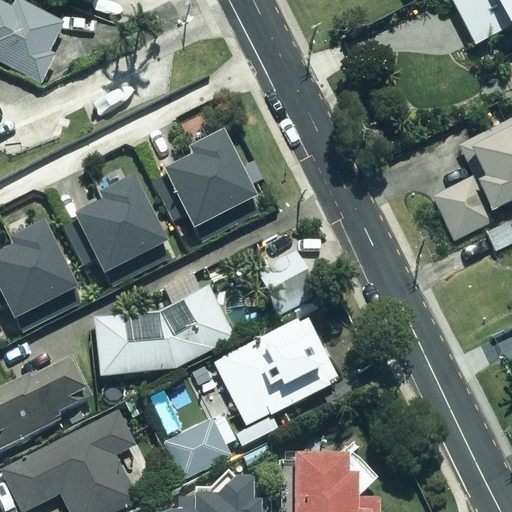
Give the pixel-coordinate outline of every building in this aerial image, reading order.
[(0,0),(0,66),(42,88),(56,62),(49,58),(63,33),(0,0)] [(97,0),(44,0),(92,16),(97,0)] [(511,0),(448,0),(473,53),(511,36),(511,37),(511,0)] [(511,127),(459,151),(468,172),(431,189),(454,240),(492,223),(489,218),(511,207),(511,127)] [(186,157),(189,165),(161,177),(164,184),(155,188),(173,228),(183,224),(191,241),(256,212),(224,140),(186,157)] [(162,250),(130,187),(96,204),(97,212),(73,222),(72,225),(61,230),(82,271),(93,266),(101,281),(162,250)] [(7,249),(9,255),(0,259),(0,317),(4,316),(10,328),(72,300),(42,233),(7,249)] [(291,261),(263,277),(253,281),(277,323),(314,303),(291,261)] [(97,382),(179,376),(234,349),(208,296),(158,320),(92,325),(97,382)] [(213,371),(218,377),(243,429),(337,383),(308,325),(213,371)] [(55,422),(90,400),(72,362),(0,395),(0,456),(59,428),(55,422)] [(0,475),(19,511),(36,511),(58,500),(64,511),(123,511),(138,505),(115,461),(135,450),(116,415),(0,475)] [(231,460),(209,420),(163,444),(186,485),(231,460)] [(294,462),(292,511),(377,511),(378,506),(358,505),(359,483),(346,482),(347,465),(294,462)] [(258,511),(259,510),(252,509),(253,485),(216,483),(216,495),(193,494),(193,504),(175,503),(175,511),(258,511)]
